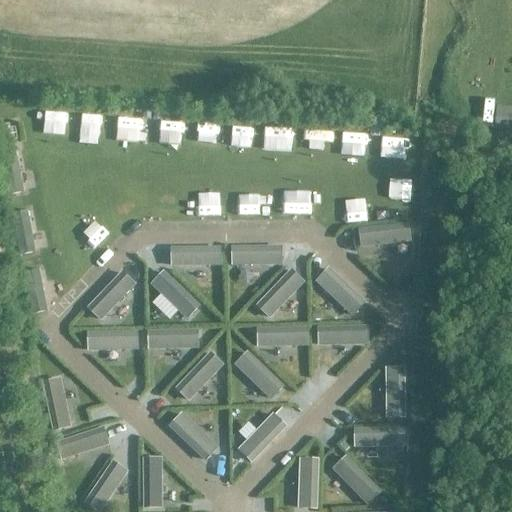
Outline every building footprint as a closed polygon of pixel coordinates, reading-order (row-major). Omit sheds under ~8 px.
[(511,108),(497,107),(494,129),(511,131),(511,108)] [(13,145),(9,124),(0,125),(0,142),(1,147),(13,145)] [(24,159),(9,162),(17,198),(31,195),(24,159)] [(34,213),(20,216),(28,256),(42,253),(34,213)] [(407,225),(359,231),(361,247),(409,241),(407,225)] [(172,249),(173,265),(218,264),(217,248),(172,249)] [(235,248),(235,264),(280,264),(280,248),(235,248)] [(44,267),(30,270),(37,304),(50,302),(44,267)] [(290,270),(255,308),(268,320),(303,282),(290,270)] [(331,273),(320,284),(353,315),(364,304),(331,273)] [(167,275),(156,286),(189,317),(200,306),(167,275)] [(88,309),(100,320),(130,288),(119,277),(88,309)] [(320,330),(320,346),(365,345),(365,329),(320,330)] [(149,331),(150,347),(195,346),(194,330),(149,331)] [(257,330),(257,346),(302,346),(302,330),(257,330)] [(92,333),(93,349),(138,347),(137,331),(92,333)] [(248,352),(237,363),(269,394),(280,383),(248,352)] [(218,365),(206,354),(175,386),(187,397),(218,365)] [(406,370),(390,369),(388,414),(404,415),(406,370)] [(57,375),(42,378),(52,422),(68,418),(57,375)] [(203,459),(214,447),(181,416),(170,427),(203,459)] [(281,432),(269,421),(238,453),(250,464),(281,432)] [(66,458),(93,448),(95,453),(103,450),(102,445),(108,443),(103,429),(61,444),(66,458)] [(360,430),(360,446),(405,446),(405,430),(360,430)] [(132,462),(118,454),(96,493),(110,501),(132,462)] [(345,458),(334,469),(365,501),(377,490),(345,458)] [(317,463),(301,462),(299,507),(315,508),(317,463)] [(164,467),(148,466),(146,511),(162,511),(164,467)]
